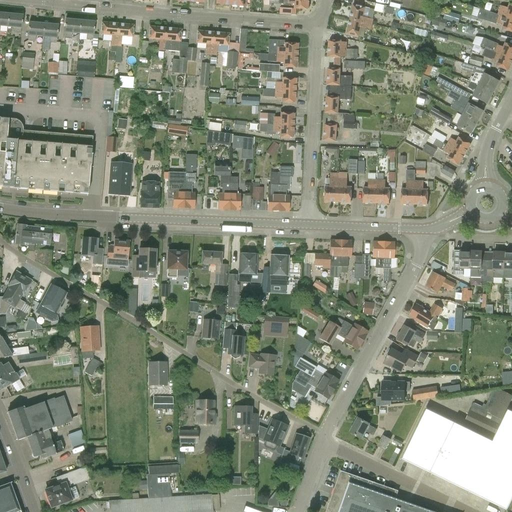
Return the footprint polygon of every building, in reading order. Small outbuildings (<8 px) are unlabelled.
[(308,9),(308,0),(268,0),(268,3),(270,3),(270,4),(272,4),(279,4),(279,3),(288,4),(295,4),(295,8),(297,9),(306,10),(306,9),(308,9)] [(354,5),(350,20),(387,29),(387,28),(397,30),(399,22),(371,14),(370,19),(367,18),(370,9),(354,5)] [(511,5),(509,5),(508,8),(501,6),(498,14),(511,18),(511,5)] [(511,18),(498,14),(498,15),(480,9),(477,18),(496,24),(496,23),(503,25),(502,29),(505,30),(511,32),(511,18)] [(446,11),(443,19),(458,23),(460,16),(446,11)] [(0,29),(0,26),(7,27),(8,14),(0,13),(0,29)] [(7,27),(15,28),(14,33),(21,34),(22,15),(8,14),(7,27)] [(79,34),(80,21),(65,19),(64,32),(65,32),(64,38),(72,39),(72,33),(79,34)] [(357,38),(358,36),(363,37),(365,28),(384,33),(384,32),(386,32),(387,29),(350,20),(347,35),(357,38)] [(93,40),(93,34),(94,22),(80,21),(79,34),(87,34),(86,40),(93,40)] [(36,36),(42,37),(43,24),(29,22),(28,35),(28,41),(35,42),(36,36)] [(116,47),(118,24),(102,23),(101,34),(111,35),(110,46),(111,46),(111,52),(115,52),(116,47)] [(56,43),(57,38),(58,25),(43,24),(42,37),(50,37),(49,50),(55,50),(55,43),(56,43)] [(121,47),(122,36),(132,37),(133,26),(118,24),(116,47),(121,47)] [(473,34),(475,29),(469,26),(466,31),(473,34)] [(164,51),(164,50),(166,29),(150,27),(149,39),(159,40),(158,51),(164,51)] [(180,42),(181,30),(166,29),(164,50),(179,52),(180,42)] [(206,55),(211,55),(213,33),(198,32),(196,43),(207,44),(206,55)] [(447,41),(448,36),(432,32),(430,37),(447,41)] [(229,34),(213,33),(211,55),(216,56),(217,47),(227,48),(226,66),(236,67),(238,46),(228,45),(229,34)] [(505,44),(504,47),(498,45),(499,45),(484,39),(481,46),(485,48),(485,49),(511,59),(511,46),(507,44),(507,45),(505,44)] [(286,44),(284,44),(285,41),(268,40),(268,54),(297,56),(298,44),(296,44),(286,43),(286,44)] [(140,54),(147,55),(148,42),(141,41),(140,54)] [(329,41),(328,58),(334,58),(340,58),(340,57),(346,57),(347,50),(347,49),(347,43),(341,42),(341,41),(329,41)] [(188,48),(187,61),(195,61),(196,49),(188,48)] [(509,71),(511,62),(511,59),(485,49),(482,56),(492,60),(492,59),(498,62),(496,66),(498,67),(506,70),(509,71)] [(237,69),(242,70),(243,57),(248,58),(248,53),(238,52),(237,69)] [(22,53),(21,69),(33,70),(34,54),(22,53)] [(296,68),(297,56),(268,54),(267,62),(276,62),(276,63),(283,63),(283,67),(285,67),(285,68),(294,68),(296,68)] [(469,64),(480,67),(483,59),(471,56),(469,64)] [(186,59),(179,58),(179,60),(173,60),(171,73),(185,74),(186,59)] [(339,86),(339,85),(351,85),(352,77),(340,76),(340,58),(334,58),(334,69),(328,69),(327,85),(330,85),(339,86)] [(344,61),(344,69),(365,69),(365,62),(344,61)] [(59,63),(58,63),(58,73),(58,75),(67,75),(67,62),(59,62),(59,63)] [(47,73),(58,73),(58,63),(48,63),(47,73)] [(201,63),(199,86),(208,87),(210,64),(201,63)] [(477,68),(463,63),(461,70),(476,74),(477,68)] [(267,72),(279,73),(279,65),(259,64),(259,68),(246,68),(245,71),(267,72)] [(94,78),(94,71),(76,69),(75,76),(94,78)] [(485,74),(479,85),(493,93),(499,82),(485,74)] [(133,88),(134,77),(121,76),(120,87),(133,88)] [(455,76),(452,83),(466,90),(470,83),(455,76)] [(274,89),(274,90),(295,91),(296,80),(294,79),(285,78),(285,79),(282,79),(282,83),(275,82),(275,83),(266,82),(266,89),(274,89)] [(446,81),(443,85),(451,89),(450,90),(462,97),(468,99),(471,95),(446,81)] [(474,89),(476,90),(473,97),(487,104),(493,93),(479,85),(479,86),(471,82),(468,88),(474,91),(474,89)] [(459,103),(462,97),(450,90),(451,89),(443,85),(443,86),(440,84),(437,89),(448,95),(447,96),(459,103)] [(325,113),(328,113),(338,114),(339,100),(351,100),(351,86),(339,86),(330,85),(329,97),(327,97),(325,113)] [(274,98),(281,98),(281,102),(283,102),(283,103),(292,103),(292,102),(295,103),(295,91),(274,90),(269,90),(268,97),(274,97),(274,98)] [(259,98),(241,97),(240,105),(258,106),(259,98)] [(458,112),(463,115),(477,123),(483,112),(469,104),(466,110),(461,107),(458,112)] [(413,119),(419,121),(423,110),(417,108),(413,119)] [(439,112),(436,118),(448,124),(451,119),(439,112)] [(267,114),(267,124),(293,126),(294,114),(292,114),(282,113),(282,114),(280,114),(280,118),(274,117),(274,115),(267,114)] [(328,113),(328,125),(324,125),(323,141),(335,142),(337,126),(336,126),(336,123),(339,124),(343,119),(343,115),(338,114),(328,113)] [(168,118),(167,124),(180,125),(181,115),(176,114),(175,119),(168,118)] [(344,115),(343,129),(354,130),(354,129),(357,129),(358,124),(354,123),(355,116),(344,115)] [(472,134),(477,123),(463,115),(457,126),(472,134)] [(0,187),(2,187),(6,187),(9,188),(88,195),(93,136),(31,131),(27,131),(23,131),(23,129),(23,128),(23,127),(22,127),(22,126),(22,125),(21,124),(21,123),(20,122),(18,121),(17,120),(16,120),(15,119),(14,119),(0,118),(0,187)] [(233,129),(246,130),(246,122),(234,121),(233,129)] [(259,132),(260,123),(248,122),(247,131),(259,132)] [(169,124),(167,133),(186,136),(187,127),(169,124)] [(275,133),(279,133),(279,137),(281,137),(291,138),(291,137),(292,137),(293,126),(267,124),(260,124),(259,132),(266,133),(266,134),(275,135),(275,133)] [(231,135),(220,133),(209,132),(207,132),(206,146),(213,146),(213,144),(230,146),(231,135)] [(233,136),(232,149),(241,149),(252,150),(253,139),(233,136)] [(107,138),(106,152),(116,153),(117,138),(107,137),(107,138)] [(451,138),(447,145),(465,155),(471,145),(469,144),(460,139),(459,138),(457,142),(451,138)] [(433,145),(449,154),(447,159),(449,160),(448,160),(457,165),(457,164),(459,165),(465,155),(447,145),(444,143),(444,144),(436,140),(433,145)] [(426,145),(422,152),(432,157),(436,150),(426,145)] [(324,157),(338,157),(338,149),(324,148),(324,157)] [(360,149),(359,159),(363,159),(363,153),(376,153),(377,149),(360,149)] [(185,156),(185,171),(192,171),(194,171),(195,156),(185,156)] [(131,165),(130,165),(130,160),(123,159),(113,158),(113,164),(111,164),(109,194),(129,195),(131,165)] [(349,160),(348,173),(357,174),(358,160),(349,160)] [(417,168),(416,174),(425,175),(426,162),(416,162),(415,168),(417,168)] [(220,188),(222,188),(229,188),(230,178),(230,172),(230,164),(214,164),(213,175),(220,176),(220,188)] [(451,179),(455,172),(445,166),(441,173),(451,179)] [(279,176),(278,212),(289,212),(289,196),(286,196),(286,190),(290,190),(290,177),(292,177),(293,167),(279,167),(279,176)] [(339,174),(338,202),(351,203),(351,188),(347,188),(347,173),(339,173),(339,174)] [(185,174),(184,183),(183,209),(194,209),(195,193),(191,193),(192,183),(195,183),(195,174),(185,174)] [(330,174),(330,187),(325,187),(325,202),(338,202),(339,174),(330,174)] [(368,180),(368,188),(363,188),(363,203),(376,204),(377,174),(371,174),(370,180),(368,180)] [(384,174),(377,174),(376,204),(389,204),(389,189),(385,189),(385,180),(384,180),(384,174)] [(268,176),(267,176),(267,185),(271,185),(271,196),(267,196),(267,211),(278,212),(279,176),(268,176)] [(229,188),(229,210),(240,210),(240,195),(237,194),(237,178),(230,178),(229,188)] [(425,180),(423,187),(431,189),(433,182),(425,180)] [(401,205),(414,205),(415,181),(406,181),(406,189),(402,189),(401,205)] [(427,190),(423,190),(423,181),(415,181),(414,205),(427,205),(427,190)] [(158,208),(159,193),(159,183),(141,182),(141,193),(140,208),(158,208)] [(173,209),(183,209),(184,183),(167,182),(167,200),(173,200),(173,209)] [(253,187),(252,201),(262,201),(263,188),(259,188),(253,187)] [(222,188),(221,194),(218,194),(218,210),(229,210),(229,188),(222,188)] [(24,243),(30,243),(32,227),(26,227),(26,226),(17,225),(15,244),(24,245),(24,243)] [(48,251),(49,245),(51,229),(32,227),(30,243),(37,244),(35,261),(49,268),(51,251),(48,251)] [(103,249),(96,249),(97,240),(82,239),(81,255),(92,256),(92,265),(102,265),(103,249)] [(339,278),(339,273),(341,241),(330,240),(329,255),(315,254),(314,267),(322,267),(322,269),(329,269),(329,277),(334,277),(339,278)] [(352,241),(341,241),(339,273),(347,273),(348,257),(351,257),(352,241)] [(106,259),(128,260),(129,243),(113,242),(112,247),(107,247),(106,259)] [(372,258),(375,258),(375,269),(375,275),(382,275),(383,242),(372,242),(372,258)] [(390,269),(390,259),(393,259),(394,243),(383,242),(382,275),(382,282),(390,282),(390,276),(389,276),(390,269)] [(156,272),(155,272),(156,250),(154,250),(154,248),(153,248),(152,247),(150,247),(149,247),(148,247),(148,248),(148,250),(139,249),(139,256),(132,256),(131,278),(155,278),(156,272)] [(464,269),(470,269),(471,252),(460,251),(454,251),(453,275),(464,275),(464,269)] [(170,257),(167,257),(166,278),(177,279),(177,270),(186,270),(186,252),(171,252),(170,257)] [(228,265),(221,265),(221,253),(202,252),(201,264),(215,265),(214,284),(218,284),(218,286),(227,286),(228,265)] [(487,261),(481,261),(481,252),(471,252),(470,269),(470,278),(481,278),(481,282),(487,282),(487,261)] [(494,253),(493,261),(487,261),(487,282),(493,283),(493,278),(503,278),(504,277),(505,277),(505,253),(494,253)] [(251,254),(250,255),(239,254),(238,282),(250,283),(250,274),(256,274),(257,255),(255,255),(254,254),(251,254)] [(270,275),(270,286),(286,287),(286,276),(287,276),(288,257),(270,256),(270,275)] [(434,262),(432,267),(443,271),(445,266),(434,262)] [(8,286),(8,287),(2,298),(0,297),(0,314),(5,315),(10,306),(15,309),(16,308),(20,311),(25,303),(20,300),(23,295),(31,281),(16,272),(8,286)] [(438,293),(441,286),(452,292),(455,285),(445,279),(433,272),(426,287),(438,293)] [(262,275),(261,294),(269,294),(270,286),(270,275),(262,275)] [(315,281),(312,286),(325,294),(328,289),(315,281)] [(462,288),(461,302),(470,302),(470,298),(472,298),(472,291),(468,291),(468,286),(460,282),(458,286),(462,288)] [(50,285),(40,305),(36,312),(52,321),(66,293),(50,285)] [(161,285),(160,297),(169,298),(169,286),(161,285)] [(226,308),(234,309),(237,286),(229,285),(226,308)] [(137,310),(137,302),(129,301),(128,309),(137,310)] [(362,315),(372,316),(373,304),(364,303),(362,315)] [(427,328),(427,327),(433,331),(437,324),(435,323),(438,318),(437,318),(443,309),(434,304),(429,313),(417,305),(410,316),(416,320),(415,321),(427,328)] [(456,304),(453,313),(461,316),(464,307),(456,304)] [(317,319),(319,314),(304,306),(302,312),(317,319)] [(263,328),(288,329),(288,318),(264,316),(263,328)] [(26,329),(35,330),(36,318),(27,318),(26,329)] [(211,338),(211,339),(218,340),(220,323),(205,321),(203,338),(204,338),(211,338)] [(344,321),(340,328),(362,342),(368,333),(354,324),(352,327),(344,321)] [(337,335),(345,340),(343,342),(357,351),(362,342),(340,328),(329,322),(319,339),(330,346),(337,335)] [(405,326),(401,333),(400,332),(399,333),(396,337),(396,339),(397,339),(397,340),(413,349),(417,342),(420,344),(425,335),(415,329),(414,331),(405,326)] [(81,352),(99,351),(98,327),(80,328),(81,352)] [(25,332),(8,334),(9,340),(33,338),(33,337),(33,331),(25,332)] [(239,360),(240,358),(243,359),(244,341),(236,340),(237,334),(224,332),(223,351),(229,351),(229,357),(232,358),(231,359),(235,362),(239,360)] [(426,340),(437,341),(438,333),(427,332),(426,340)] [(296,335),(295,349),(303,354),(310,343),(296,335)] [(0,357),(3,357),(11,356),(17,355),(16,351),(9,352),(3,341),(0,337),(0,336),(0,357)] [(325,373),(323,376),(314,371),(316,368),(301,358),(303,354),(295,349),(294,355),(300,358),(294,367),(300,371),(334,391),(339,382),(325,373)] [(392,350),(391,350),(389,349),(386,356),(388,357),(384,364),(401,373),(405,365),(412,369),(419,356),(405,349),(402,355),(392,350)] [(18,365),(48,360),(47,354),(47,352),(39,353),(17,357),(18,365)] [(272,375),(274,356),(261,355),(260,356),(250,355),(249,368),(259,369),(259,374),(272,375)] [(92,359),(85,373),(92,376),(96,368),(100,371),(102,364),(92,359)] [(11,384),(12,384),(17,392),(24,388),(15,374),(14,374),(8,363),(1,367),(0,364),(0,389),(10,383),(11,384)] [(149,363),(149,386),(167,385),(166,363),(149,363)] [(511,370),(503,371),(503,384),(511,383),(511,370)] [(311,386),(316,389),(314,392),(328,400),(334,391),(300,371),(292,384),(291,390),(304,398),(311,386)] [(383,381),(382,398),(376,398),(376,406),(381,406),(391,405),(391,401),(404,401),(404,392),(410,392),(410,383),(404,383),(404,382),(383,381)] [(414,401),(439,397),(437,386),(412,390),(414,401)] [(472,406),(464,422),(493,436),(511,400),(511,395),(501,390),(493,391),(483,411),(472,406)] [(41,459),(56,454),(64,451),(60,441),(55,443),(52,434),(58,432),(57,430),(65,427),(64,424),(72,422),(63,396),(54,400),(54,399),(24,409),(23,407),(7,413),(17,441),(26,437),(33,458),(40,455),(41,459)] [(172,398),(153,397),(153,398),(147,398),(146,406),(153,406),(153,415),(176,415),(176,400),(174,400),(172,400),(172,398)] [(195,424),(213,424),(214,402),(196,402),(195,424)] [(258,414),(251,414),(251,407),(234,407),(234,425),(244,425),(244,434),(257,434),(258,414)] [(402,459),(507,510),(511,499),(511,412),(508,410),(493,442),(426,409),(402,459)] [(362,439),(366,432),(373,436),(377,429),(357,418),(350,432),(362,439)] [(263,440),(265,440),(263,445),(264,448),(272,452),(276,450),(278,446),(279,446),(287,427),(272,420),(268,430),(258,426),(258,438),(263,440)] [(73,448),(86,442),(81,430),(68,435),(73,448)] [(179,431),(179,444),(197,444),(198,431),(179,431)] [(296,435),(290,452),(284,450),(279,463),(288,466),(289,463),(303,468),(306,459),(303,458),(310,439),(296,435)] [(377,447),(385,451),(391,439),(383,435),(377,447)] [(212,511),(211,495),(171,497),(169,474),(178,473),(177,465),(148,466),(148,475),(146,475),(147,499),(109,502),(109,511),(212,511)] [(88,476),(85,467),(67,473),(70,482),(88,476)] [(434,511),(395,499),(398,491),(341,471),(326,511),(434,511)] [(225,473),(225,485),(240,485),(240,477),(231,477),(231,473),(225,473)] [(0,511),(20,511),(10,482),(2,485),(3,486),(0,486),(0,511)] [(68,483),(65,484),(65,483),(44,490),(51,508),(71,500),(78,497),(75,487),(71,489),(68,483)]
